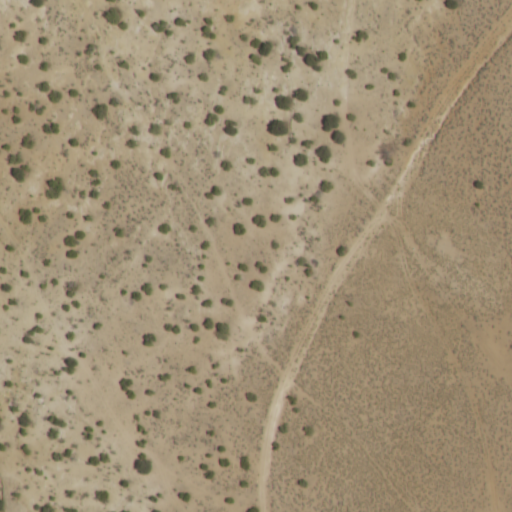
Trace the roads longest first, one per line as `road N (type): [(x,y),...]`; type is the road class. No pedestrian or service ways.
road 1 (track): [(495,0),(395,130),(321,314),(300,511)]
road 2 (track): [(511,333),(453,265),(395,130)]
